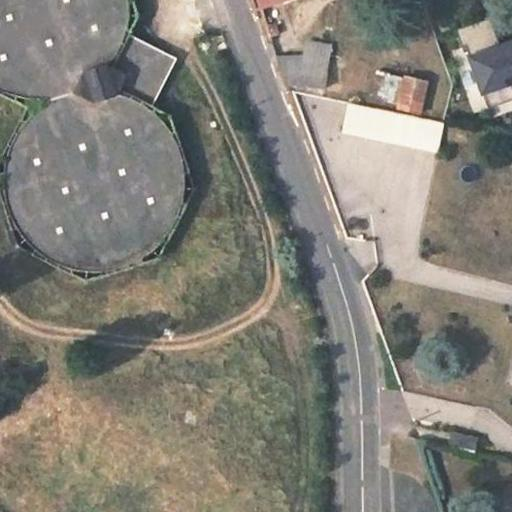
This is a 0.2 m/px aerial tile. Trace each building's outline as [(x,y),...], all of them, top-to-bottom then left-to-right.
[(149,104),(171,60),(128,39),(114,68),(106,64),(109,61),(118,47),(127,17),(127,1),(127,0),(0,0),(0,88),(10,94),(31,98),(45,97),(47,102),(29,117),(17,131),(9,147),(4,165),(3,192),(11,218),(24,239),(40,255),(60,265),(75,270),(90,271),(113,269),(139,257),(165,234),(177,214),(181,205),(184,185),(183,165),(177,146),(167,128),(145,107),(117,95),(119,90),(149,104)] [(468,78),(511,61),(511,27),(511,26),(456,47),(468,78)] [(340,93),(344,71),(339,70),(341,57),(330,55),(332,46),(308,43),(303,64),(279,64),(285,84),(340,93)] [(403,79),(389,75),(391,66),(378,63),(370,100),(397,106),(403,79)] [(418,114),(425,84),(403,79),(397,106),(396,109),(418,114)] [(418,114),(444,119),(450,89),(425,84),(418,114)] [(342,132),(436,152),(443,122),(348,102),(342,132)] [(476,439),(450,434),(448,445),(474,451),(476,439)]
